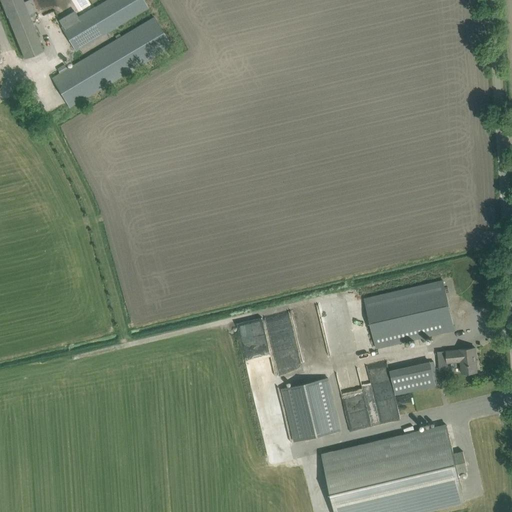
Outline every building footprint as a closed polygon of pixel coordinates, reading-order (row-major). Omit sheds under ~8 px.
[(0,0),(3,4),(25,58),(43,50),(29,14),(36,11),(31,0),(27,0),(23,2),(22,0),(0,0)] [(143,0),(108,0),(80,17),(62,28),(75,50),(148,7),(143,0)] [(52,78),(70,107),(172,46),(154,17),(52,78)] [(443,280),(433,282),(365,299),(377,348),(455,330),(443,280)] [(261,317),(236,323),(239,336),(260,332),(261,339),(265,338),(261,317)] [(475,348),(466,349),(460,349),(447,351),(448,363),(461,361),(462,373),(478,372),(475,348)] [(434,361),(399,370),(391,372),(396,395),(435,386),(434,380),(437,379),(434,361)] [(282,389),(295,441),(341,430),(328,378),(282,389)] [(322,455),(335,511),(417,511),(465,501),(458,473),(467,471),(463,451),(454,454),(447,426),(322,455)]
